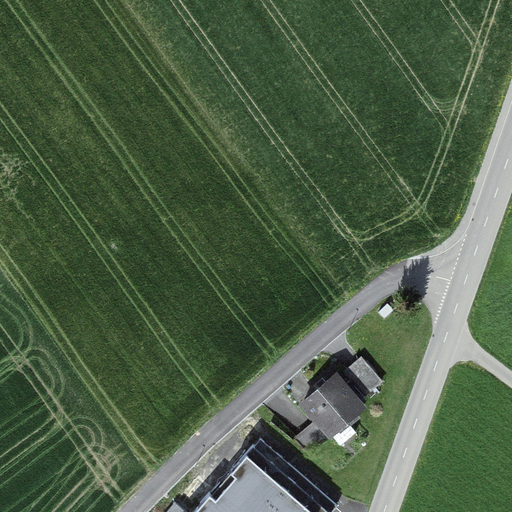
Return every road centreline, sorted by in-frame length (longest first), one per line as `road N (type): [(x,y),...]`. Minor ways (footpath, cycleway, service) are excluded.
road 1 (residential): [(463,284),(414,276),(371,293),(130,511)]
road 2 (tertiary): [(463,284),(384,511)]
road 3 (tertiary): [(511,147),(463,284)]
